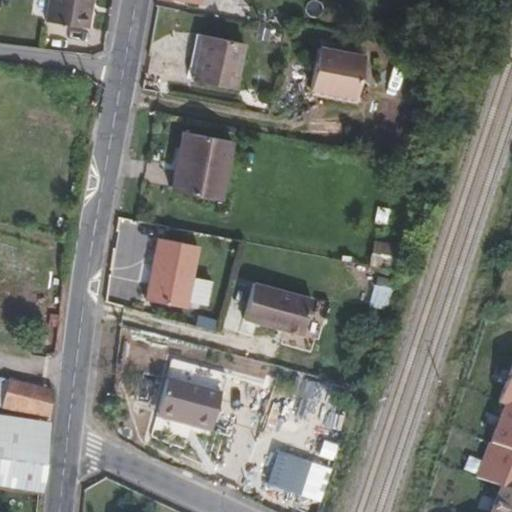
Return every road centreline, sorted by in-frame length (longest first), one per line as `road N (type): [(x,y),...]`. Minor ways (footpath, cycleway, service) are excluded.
road 1 (secondary): [(67,434),(121,73)]
road 2 (residential): [(67,434),(240,511)]
road 3 (residential): [(121,73),(0,58)]
